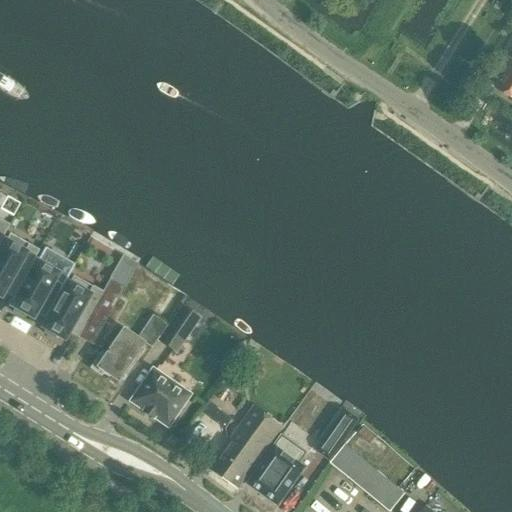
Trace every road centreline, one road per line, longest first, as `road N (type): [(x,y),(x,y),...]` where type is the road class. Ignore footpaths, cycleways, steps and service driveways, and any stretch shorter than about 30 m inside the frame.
road 1 (tertiary): [(511,185),(261,0)]
road 2 (secondary): [(214,511),(130,450),(41,415)]
road 3 (secondary): [(41,415),(92,456),(208,511)]
